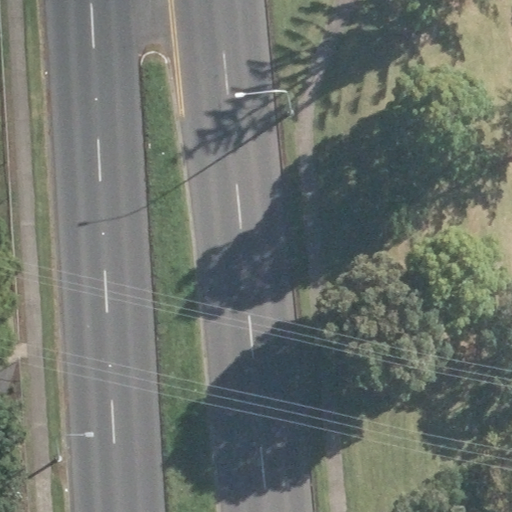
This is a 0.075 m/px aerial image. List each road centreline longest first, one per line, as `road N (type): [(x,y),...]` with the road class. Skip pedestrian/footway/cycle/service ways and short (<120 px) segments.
road 1 (primary): [(209,0),(229,85),(268,511)]
road 2 (primary): [(118,511),(100,125),(112,0)]
